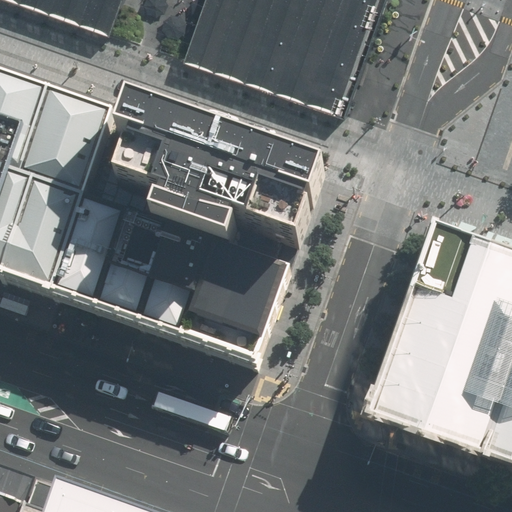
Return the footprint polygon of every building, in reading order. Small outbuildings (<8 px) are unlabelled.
[(17,0),(116,33),(125,5),(127,0),(17,0)] [(389,0),(208,0),(199,28),(188,60),(348,116),(389,0)] [(0,78),(0,279),(58,299),(88,208),(118,119),(0,78)] [(321,180),(141,118),(135,133),(129,152),(141,156),(127,196),(171,211),(163,234),(214,251),(241,261),(248,239),(295,255),(321,180)] [(184,343),(214,251),(163,234),(88,208),(58,299),(184,343)] [(511,245),(449,224),(382,417),(499,455),(511,418),(511,245)] [(214,251),(184,343),(267,371),(298,280),(241,261),(214,251)] [(31,303),(4,293),(0,304),(0,308),(26,318),(31,303)] [(511,418),(499,455),(511,459),(511,418)] [(27,511),(39,480),(0,466),(0,511),(27,511)]
